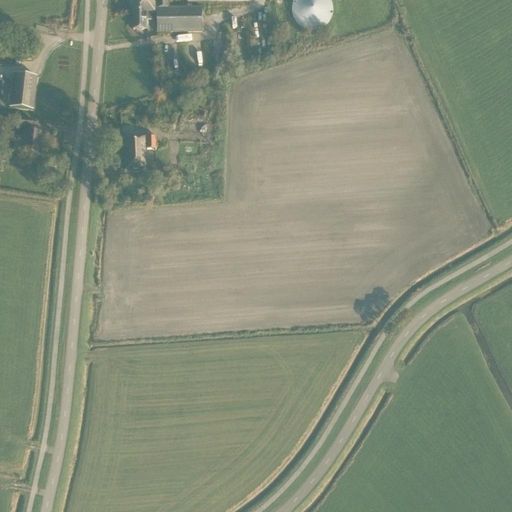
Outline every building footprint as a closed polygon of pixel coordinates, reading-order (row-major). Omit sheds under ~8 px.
[(130,0),(130,9),(132,9),(133,31),(147,31),(147,22),(152,22),(151,14),(156,14),(157,34),(202,34),(201,9),(168,9),(167,0),(187,0),(187,3),(250,2),(250,0),(130,0)] [(322,29),(326,26),(329,21),(331,17),(332,11),(331,6),(329,1),(328,0),(295,0),(295,1),(293,6),(292,11),(293,17),(295,21),(298,26),(302,29),(307,31),(312,31),(317,31),(322,29)] [(9,109),(33,112),(37,79),(13,76),(9,109)] [(15,128),(25,129),(22,154),(40,156),(42,135),(30,134),(32,121),(16,119),(15,128)] [(155,139),(121,139),(121,161),(123,161),(124,174),(147,174),(146,152),(155,151),(155,139)]
